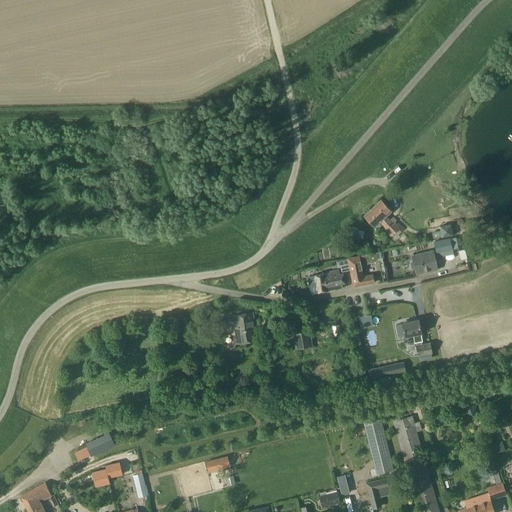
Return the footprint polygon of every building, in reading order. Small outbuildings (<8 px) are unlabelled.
[(381,199),(363,216),(374,227),(380,222),(384,226),(382,228),(391,236),(392,235),(395,238),(401,233),(398,230),(400,228),(397,224),(395,222),(391,218),(390,220),(386,216),(388,215),(392,211),(381,199)] [(450,224),(440,226),(441,230),(442,237),(452,236),(450,224)] [(450,238),(434,241),(436,254),(453,251),(452,250),(452,249),(450,238)] [(433,251),(412,255),(413,261),(412,262),(410,263),(411,269),(413,269),(415,269),(416,275),(438,270),(433,251)] [(374,254),(348,259),(353,287),(374,283),(372,275),(364,276),(362,266),(370,262),(371,264),(379,260),(378,258),(381,257),(380,252),(374,253),(374,254)] [(349,269),(347,258),(336,260),(338,267),(341,266),(341,270),(349,269)] [(316,275),(319,293),(343,288),(339,270),(324,274),(316,275)] [(312,294),(319,293),(316,275),(309,277),(312,294)] [(255,326),(253,312),(232,316),(217,318),(219,328),(234,325),(237,344),(259,340),(257,326),(255,326)] [(404,322),(402,323),(405,337),(413,335),(414,343),(416,343),(418,356),(433,353),(430,343),(422,344),(422,342),(423,342),(419,319),(410,321),(409,320),(404,321),(404,322)] [(398,337),(405,336),(402,324),(396,325),(398,337)] [(313,347),(310,331),(293,334),(296,350),(313,347)] [(404,361),(368,369),(370,381),(406,374),(404,361)] [(462,411),(473,416),(478,405),(467,400),(462,411)] [(415,422),(413,415),(393,421),(418,511),(440,511),(417,431),(422,430),(419,421),(415,422)] [(393,471),(381,419),(363,423),(376,475),(393,471)] [(358,478),(347,428),(328,432),(339,482),(358,478)] [(92,438),(96,452),(113,446),(108,433),(92,438)] [(500,441),(494,443),(497,453),(503,451),(500,441)] [(86,444),(74,449),(79,460),(91,454),(86,444)] [(207,460),(208,471),(232,467),(230,456),(207,460)] [(119,462),(105,466),(106,469),(107,469),(109,477),(122,474),(119,462)] [(106,469),(93,472),(96,486),(110,483),(109,477),(107,469),(106,469)] [(496,485),(487,488),(489,496),(490,500),(507,495),(503,482),(502,483),(498,472),(492,474),(496,485)] [(142,473),(137,475),(140,488),(141,488),(145,487),(142,473)] [(366,482),(373,508),(381,506),(376,486),(388,483),(386,477),(366,482)] [(52,496),(45,483),(21,496),(29,511),(44,511),(40,502),(52,496)] [(341,503),(338,491),(319,496),(322,508),(341,503)] [(467,508),(458,511),(494,511),(490,500),(489,496),(474,501),(473,498),(464,501),(467,508)]
